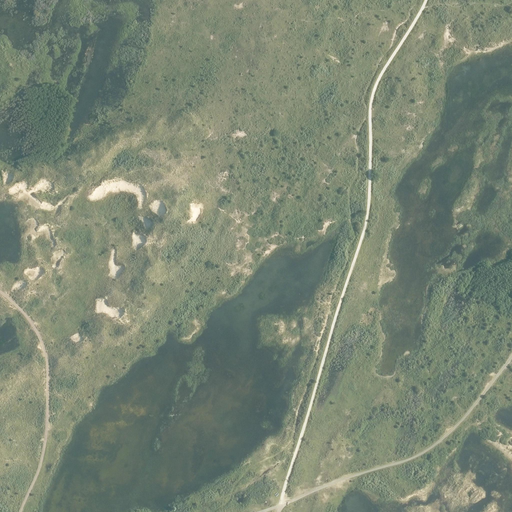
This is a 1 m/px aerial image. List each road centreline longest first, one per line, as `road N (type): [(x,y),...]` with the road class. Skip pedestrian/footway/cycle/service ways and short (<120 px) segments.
road 1 (unknown): [(217,511),(247,471),(293,442),(355,238),(348,203),(365,91),(418,0)]
road 2 (track): [(421,9),(371,89),(366,210),(294,456)]
